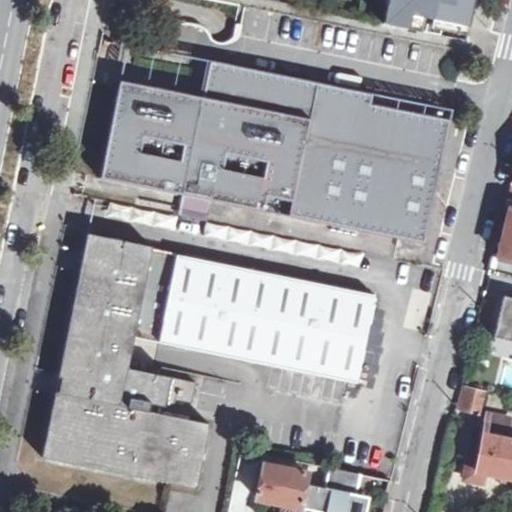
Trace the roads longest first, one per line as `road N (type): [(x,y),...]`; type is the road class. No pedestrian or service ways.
road 1 (residential): [(405,511),(511,76)]
road 2 (residential): [(0,341),(69,0)]
